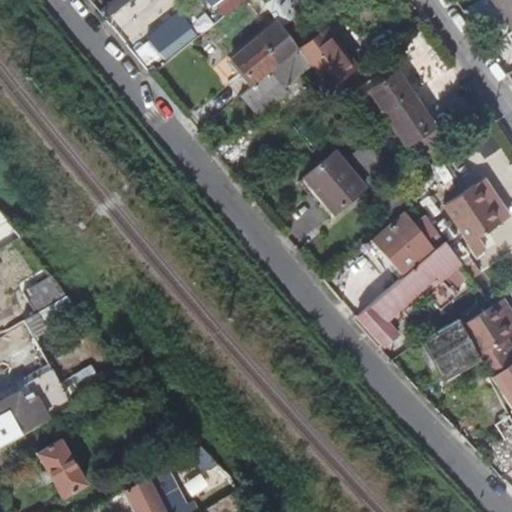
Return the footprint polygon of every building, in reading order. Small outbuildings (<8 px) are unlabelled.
[(511,0),(489,0),(511,32),(511,0)] [(298,50),(281,28),(277,24),(226,65),(248,91),(296,52),(298,50)] [(329,93),(354,74),(323,34),(308,45),(319,59),(310,67),(329,93)] [(248,91),(238,99),(254,119),(284,93),(282,89),(308,68),(296,52),(248,91)] [(397,76),(370,94),(418,167),(445,149),(397,76)] [(355,125),(338,104),(328,113),(343,134),(355,125)] [(357,128),(346,137),(359,155),(370,146),(357,128)] [(370,146),(359,155),(350,162),(371,188),(391,174),(370,146)] [(365,190),(337,155),(308,180),(335,214),(365,190)] [(482,180),(474,186),(499,225),(508,219),(482,180)] [(499,225),(474,186),(443,207),(468,245),(466,246),(475,259),(486,252),(477,240),(499,225)] [(417,207),(403,190),(379,207),(392,226),(417,207)] [(447,247),(440,237),(429,247),(406,219),(373,243),(403,280),(447,247)] [(403,280),(356,316),(382,348),(396,337),(384,322),(397,311),(401,316),(463,269),(447,247),(403,280)] [(36,312),(67,294),(51,277),(20,293),(32,315),(36,312)] [(32,315),(22,321),(31,338),(46,330),(47,332),(50,330),(53,336),(56,334),(57,334),(59,332),(58,330),(60,329),(58,326),(83,312),(67,294),(36,312),(32,315)] [(506,335),(487,304),(469,315),(487,346),(506,335)] [(487,353),(461,312),(450,319),(471,354),(483,375),(490,370),(501,363),(493,349),(487,353)] [(450,319),(414,342),(435,376),(471,354),(450,319)] [(511,362),(509,358),(501,363),(490,370),(511,400),(511,362)] [(83,397),(126,371),(122,363),(78,389),(83,397)] [(0,446),(12,439),(71,404),(49,365),(11,388),(14,393),(1,401),(0,398),(0,446)] [(0,398),(1,401),(14,393),(11,388),(0,394),(0,398)] [(494,466),(499,478),(511,470),(511,422),(505,412),(490,420),(509,451),(502,456),(504,460),(494,466)] [(0,458),(17,449),(12,439),(0,446),(0,458)] [(83,485),(59,442),(37,455),(61,498),(83,485)] [(216,464),(203,442),(191,449),(204,471),(216,464)] [(183,506),(163,466),(122,490),(132,511),(194,511),(189,503),(183,506)]
